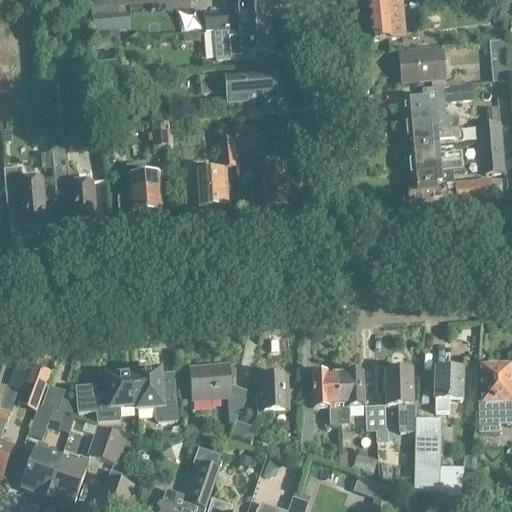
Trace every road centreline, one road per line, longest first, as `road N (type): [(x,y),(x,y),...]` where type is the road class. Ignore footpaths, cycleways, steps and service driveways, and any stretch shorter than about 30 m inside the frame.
road 1 (residential): [(0,319),(338,280)]
road 2 (residential): [(338,280),(316,0)]
road 3 (residential): [(338,280),(511,274)]
